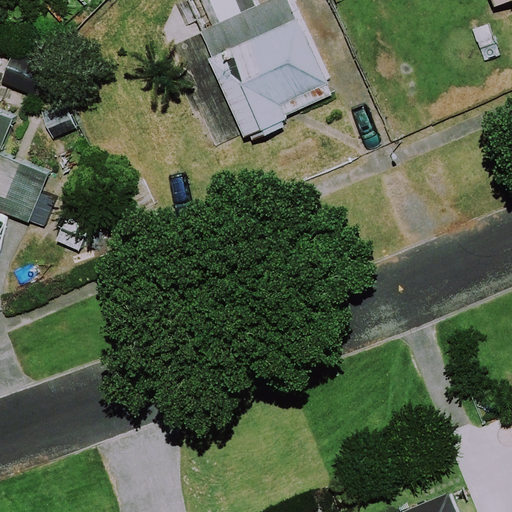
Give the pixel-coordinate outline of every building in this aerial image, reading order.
[(343,88),(301,0),(283,0),(257,13),(250,0),(186,0),(261,159),(305,139),(292,112),(343,88)] [(42,54),(0,39),(0,76),(30,88),(42,54)] [(47,104),(0,86),(0,208),(37,222),(54,177),(23,166),(47,104)] [(193,157),(129,189),(142,216),(206,185),(193,157)] [(119,208),(83,192),(61,241),(97,257),(119,208)] [(469,511),(461,491),(408,511),(469,511)]
